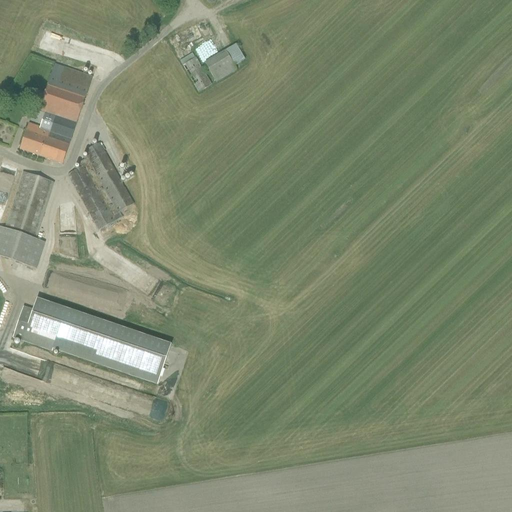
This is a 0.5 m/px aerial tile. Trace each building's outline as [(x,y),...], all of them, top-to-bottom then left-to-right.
[(236,71),(225,52),(204,64),(216,83),(236,71)] [(192,54),(179,62),(198,92),(210,85),(192,54)] [(28,124),(23,142),(19,151),(62,166),(92,78),(54,65),(39,110),(55,116),(49,133),(38,129),(38,128),(28,124)] [(133,155),(105,101),(94,106),(122,161),(133,155)] [(67,176),(72,185),(99,232),(122,219),(119,214),(133,206),(99,145),(84,153),(87,159),(78,164),(81,168),(67,176)] [(22,173),(4,230),(35,240),(53,184),(22,173)] [(68,250),(66,204),(52,205),(54,250),(68,250)] [(44,243),(35,240),(4,230),(0,228),(0,256),(35,269),(44,243)] [(110,303),(113,294),(97,290),(95,299),(110,303)] [(52,350),(156,386),(170,345),(36,299),(32,311),(22,307),(12,339),(51,352),(52,350)] [(97,401),(103,386),(44,364),(38,380),(97,401)] [(114,401),(118,390),(104,385),(100,396),(114,401)] [(0,499),(24,499),(23,473),(0,474),(0,499)]
